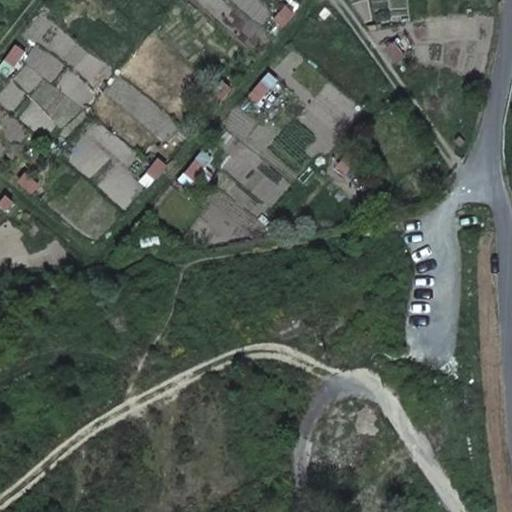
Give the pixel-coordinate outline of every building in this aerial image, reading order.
[(323,26),(335,13),(327,7),(316,19),(323,26)] [(280,31),(292,18),(285,11),(273,24),(280,31)] [(383,53),(395,66),(402,59),(390,46),(383,53)] [(4,61),(12,67),(23,53),(15,47),(4,61)] [(208,98),(215,105),(227,92),(220,85),(208,98)] [(256,105),(267,91),(259,85),(248,98),(256,105)] [(156,161),(144,175),(151,181),(163,168),(156,161)] [(189,182),(201,169),(193,163),(182,176),(189,182)] [(35,186),(22,175),(15,183),(29,194),(35,186)] [(0,198),(0,208),(5,211),(11,202),(2,196),(0,198)]
